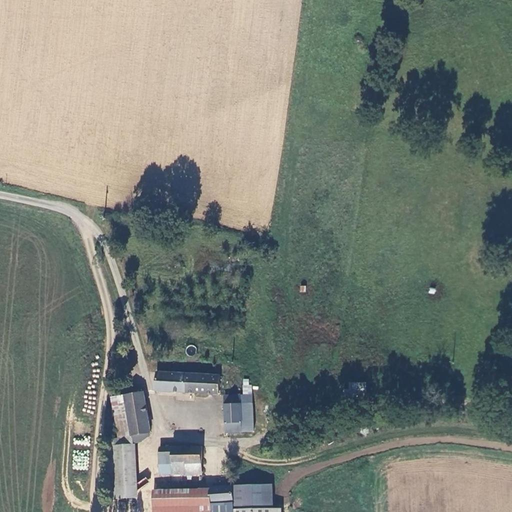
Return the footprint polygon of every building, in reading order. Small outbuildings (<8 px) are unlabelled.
[(217,396),(219,376),(156,371),(155,390),(217,396)] [(140,396),(136,379),(123,382),(128,406),(135,439),(136,439),(141,439),(149,435),(150,431),(148,395),(140,396)] [(227,433),(243,432),(241,408),(240,394),(223,395),(227,433)] [(135,439),(128,406),(114,410),(121,440),(112,440),(112,502),(138,502),(136,439),(135,439)] [(243,432),(254,431),(252,407),(241,408),(243,432)] [(204,475),(205,449),(170,448),(170,454),(159,453),(158,473),(204,475)] [(211,502),(235,501),(235,487),(211,488),(211,491),(211,502)] [(154,511),(211,511),(211,502),(211,491),(154,493),(154,511)]
